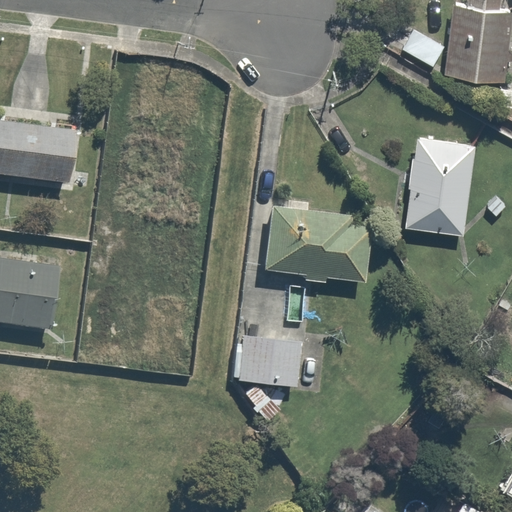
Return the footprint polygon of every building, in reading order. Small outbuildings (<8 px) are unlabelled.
[(445,74),(511,76),(511,18),(511,3),(498,2),(497,0),(457,0),(448,10),(445,74)] [(442,40),(411,21),(398,41),(430,60),(442,40)] [(63,134),(0,123),(0,174),(54,184),(63,134)] [(179,178),(184,129),(119,123),(111,206),(185,214),(188,179),(179,178)] [(471,139),(414,133),(404,220),(460,227),(471,139)] [(350,207),(267,197),(258,265),(298,270),(297,277),(319,280),(320,273),(359,278),(365,225),(348,223),(350,207)] [(49,262),(0,256),(0,317),(43,322),(49,262)] [(144,289),(84,281),(77,331),(137,340),(144,289)] [(298,336),(236,331),(232,380),(245,381),(237,391),(254,405),(266,390),(256,382),(294,385),(298,336)] [(511,456),(510,455),(492,491),(511,501),(511,456)] [(504,511),(459,489),(446,511),(377,511),(362,502),(355,511),(504,511)]
